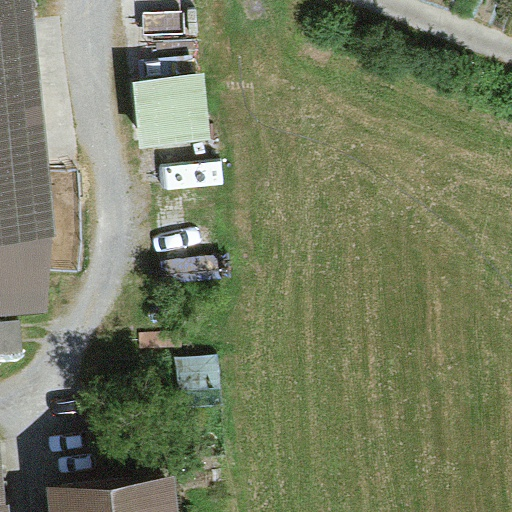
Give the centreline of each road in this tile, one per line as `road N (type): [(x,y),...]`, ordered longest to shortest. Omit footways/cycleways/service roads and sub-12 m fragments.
road 1 (unknown): [(94,0),(110,231),(95,291),(67,351),(0,388)]
road 2 (track): [(359,0),(511,54)]
